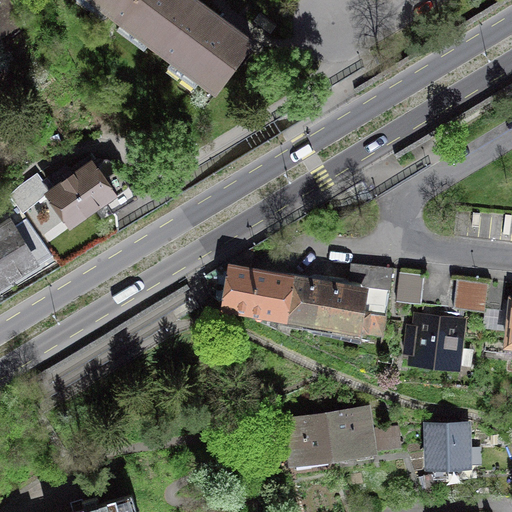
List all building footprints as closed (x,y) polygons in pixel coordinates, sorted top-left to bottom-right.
[(0,0),(0,26),(18,14),(8,0),(0,0)] [(80,0),(214,95),(253,39),(228,21),(198,0),(80,0)] [(34,172),(8,195),(22,211),(42,193),(66,227),(87,213),(105,200),(111,209),(134,194),(110,157),(101,156),(93,162),(84,149),(80,152),(77,147),(38,177),(34,172)] [(0,281),(12,273),(35,259),(6,212),(0,216),(0,281)] [(287,279),(281,315),(355,328),(353,341),(360,342),(362,329),(383,333),(394,268),(356,263),(354,282),(361,284),(362,285),(361,291),(287,279)] [(233,270),(227,306),(281,315),(287,279),(233,270)] [(457,279),(454,308),(459,308),(484,311),(487,283),(457,279)] [(490,279),(487,306),(502,308),(503,298),(505,281),(490,279)] [(398,287),(397,301),(421,303),(423,290),(398,287)] [(509,328),(507,343),(511,343),(511,299),(503,298),(502,308),(487,306),(484,326),(509,328)] [(407,331),(405,352),(418,354),(453,359),(459,308),(454,308),(427,304),(425,319),(422,319),(420,333),(407,331)] [(366,409),(326,415),(332,454),(355,451),(357,458),(373,456),(366,409)] [(309,457),(332,454),(326,415),(287,421),(294,467),(310,465),(309,457)] [(428,425),(429,465),(468,464),(467,424),(428,425)] [(436,471),(421,475),(427,497),(442,493),(436,471)] [(136,511),(131,494),(99,503),(97,496),(90,499),(82,501),(84,508),(70,511),(136,511)]
